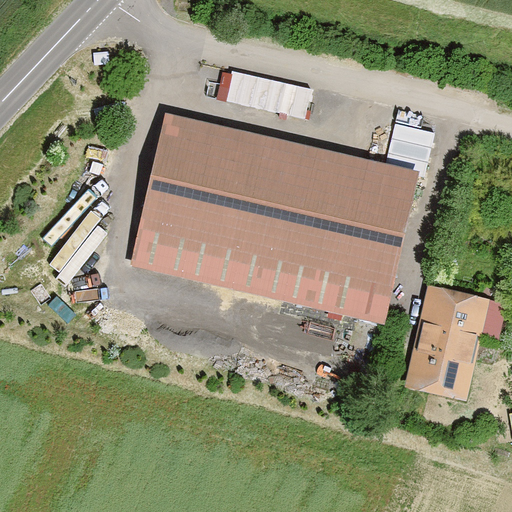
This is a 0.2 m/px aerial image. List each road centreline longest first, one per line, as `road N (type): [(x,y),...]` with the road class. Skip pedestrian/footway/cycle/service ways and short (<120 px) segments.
road 1 (track): [(110,0),(163,33),(204,46),(511,120)]
road 2 (tertiary): [(0,103),(98,0)]
